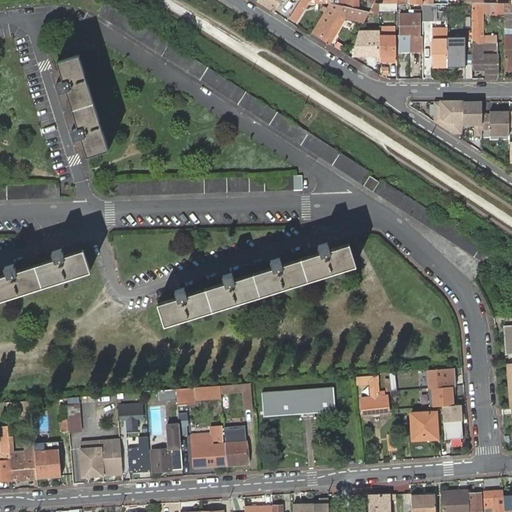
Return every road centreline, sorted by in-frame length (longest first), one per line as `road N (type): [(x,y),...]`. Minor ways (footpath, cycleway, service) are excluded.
road 1 (residential): [(0,213),(369,203),(425,247),(474,308),(488,464)]
road 2 (residential): [(0,502),(488,464)]
road 3 (residential): [(238,0),(378,90)]
road 4 (residential): [(511,178),(397,103)]
